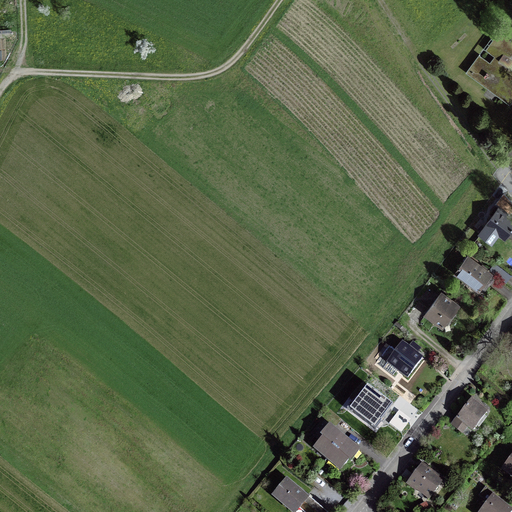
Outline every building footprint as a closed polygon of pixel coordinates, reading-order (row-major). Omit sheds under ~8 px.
[(480,61),(472,71),(509,98),(511,93),(511,84),(507,81),(511,74),(511,44),(499,35),(487,51),(496,58),(489,67),(480,61)] [(496,230),(497,228),(511,238),(511,221),(505,216),(507,214),(499,208),(487,224),(480,234),(489,241),(497,230),(496,230)] [(490,274),(468,258),(457,273),(482,292),(484,290),(484,291),(494,278),(490,275),(490,274)] [(511,275),(494,263),(489,270),(506,283),(511,275)] [(430,307),(425,314),(442,327),(458,305),(441,292),(439,295),(428,287),(419,299),(430,307)] [(403,344),(388,362),(408,377),(422,358),(416,354),(420,349),(412,343),(409,348),(403,344)] [(358,405),(353,412),(375,429),(391,408),(374,395),(376,393),(368,387),(355,403),(358,405)] [(459,430),(465,422),(474,430),(487,413),(471,400),(452,425),(459,430)] [(397,413),(389,423),(401,432),(409,422),(397,413)] [(328,457),(344,438),(332,427),(315,447),(328,457)] [(344,438),(328,457),(341,469),(349,460),(348,459),(357,449),(344,438)] [(443,481),(422,465),(408,483),(416,489),(418,486),(431,496),(443,481)] [(307,498),(286,480),(274,495),(293,511),(295,511),(299,508),(303,511),(327,511),(309,496),(307,498)] [(511,511),(493,496),(495,494),(486,487),(480,495),(488,501),(480,511),(479,511),(511,511)]
